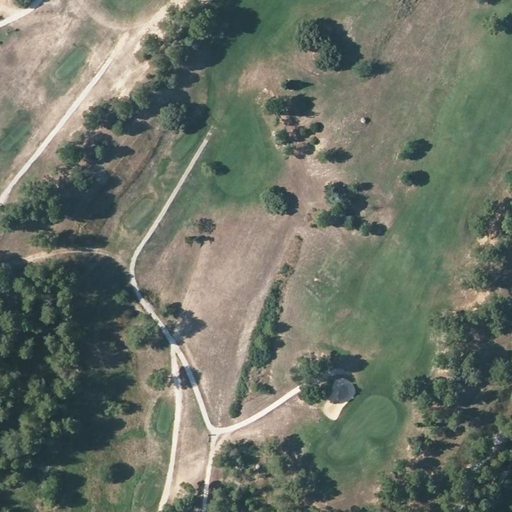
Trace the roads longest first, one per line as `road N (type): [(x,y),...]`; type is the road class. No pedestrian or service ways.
road 1 (track): [(162,511),(178,414),(175,344),(139,293),(133,263),(212,129)]
road 2 (track): [(0,202),(128,35),(176,0)]
road 3 (track): [(329,372),(216,432),(203,511)]
